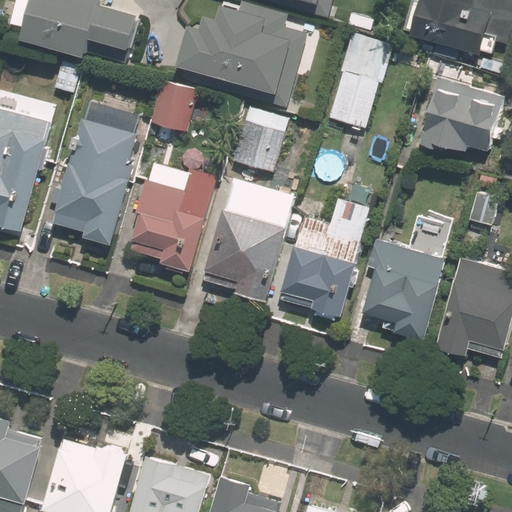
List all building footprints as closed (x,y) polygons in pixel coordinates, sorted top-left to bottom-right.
[(127,58),(140,12),(103,2),(103,0),(36,0),(26,37),(88,54),(90,48),(127,58)] [(274,0),(332,16),(336,0),(274,0)] [(511,0),(427,0),(418,35),(496,58),(500,42),(511,45),(511,44),(511,0)] [(191,67),(188,78),(290,106),(311,33),(289,28),(293,15),(246,3),(244,9),(228,5),(225,18),(212,15),(208,29),(195,25),(185,65),(191,67)] [(395,44),(358,33),(333,117),(370,128),(395,44)] [(78,91),(85,65),(65,59),(58,86),(78,91)] [(166,81),(155,121),(191,130),(202,91),(166,81)] [(475,145),(493,150),(505,106),(440,88),(426,138),(474,150),(475,145)] [(138,100),(106,91),(104,101),(135,109),(138,100)] [(240,102),(226,98),(222,110),(236,114),(240,102)] [(138,132),(142,115),(97,102),(92,119),(89,117),(59,221),(91,230),(89,236),(117,244),(139,166),(134,164),(143,132),(138,132)] [(56,123),(0,106),(0,223),(26,230),(56,123)] [(287,226),(303,172),(278,165),(291,118),(250,106),(235,158),(269,168),(264,184),(238,176),(228,209),(227,209),(206,279),(241,288),(240,292),(270,300),(291,228),(287,226)] [(166,262),(195,271),(210,216),(206,216),(218,176),(206,173),(202,187),(190,184),(188,191),(150,181),(141,212),(145,213),(135,249),(167,258),(166,262)] [(504,198),(484,193),(476,220),(497,226),(504,198)] [(285,300),(346,317),(377,208),(343,198),(336,224),(312,218),(304,248),(300,246),(285,300)] [(443,257),(448,241),(417,233),(412,248),(384,240),(376,266),(381,267),(368,313),(389,319),(387,328),(428,340),(451,259),(443,257)] [(506,348),(510,348),(511,340),(511,269),(467,257),(442,346),(471,354),(473,347),(504,356),(506,348)] [(30,497),(48,435),(13,425),(16,415),(0,410),(0,511),(2,507),(20,511),(23,511),(28,496),(30,497)] [(102,444),(68,434),(48,504),(51,504),(48,511),(74,511),(75,511),(76,511),(115,511),(132,449),(103,441),(102,444)] [(152,448),(134,511),(203,511),(215,470),(180,460),(181,456),(152,448)] [(282,511),(286,498),(253,489),(256,478),(227,470),(215,511),(282,511)]
